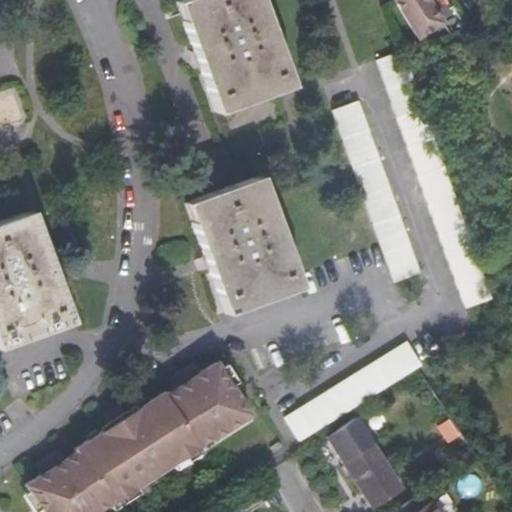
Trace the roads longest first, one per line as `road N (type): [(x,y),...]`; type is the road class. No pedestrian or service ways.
road 1 (residential): [(116,351),(135,274),(140,193),(121,76),(94,0)]
road 2 (residential): [(116,351),(180,349),(361,293),(381,294),(399,321)]
road 3 (residential): [(399,321),(444,302),(366,69)]
road 4 (residential): [(0,472),(62,419),(116,351)]
road 5 (residential): [(282,390),(307,385),(399,321)]
